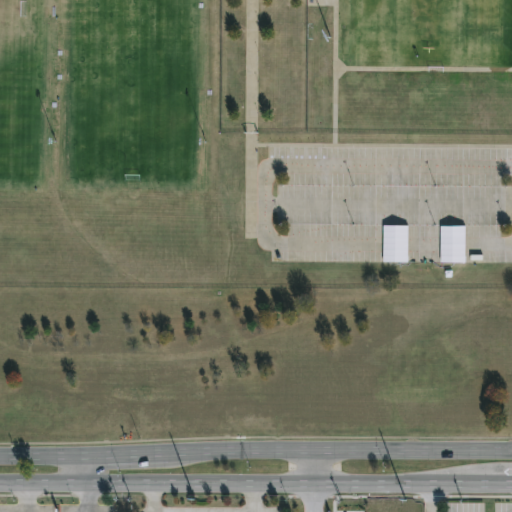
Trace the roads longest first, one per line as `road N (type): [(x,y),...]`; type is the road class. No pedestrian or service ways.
road 1 (secondary): [(511,449),(0,455)]
road 2 (secondary): [(0,481),(511,482)]
